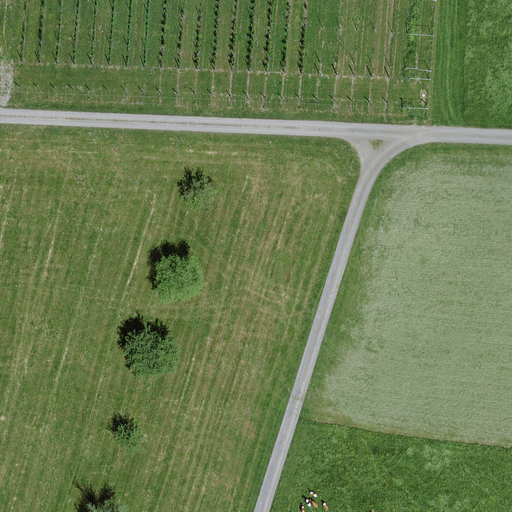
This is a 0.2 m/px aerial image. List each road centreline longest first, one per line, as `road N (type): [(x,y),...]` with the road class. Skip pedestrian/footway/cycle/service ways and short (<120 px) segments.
road 1 (track): [(0,117),(511,141)]
road 2 (track): [(267,511),(388,135)]
